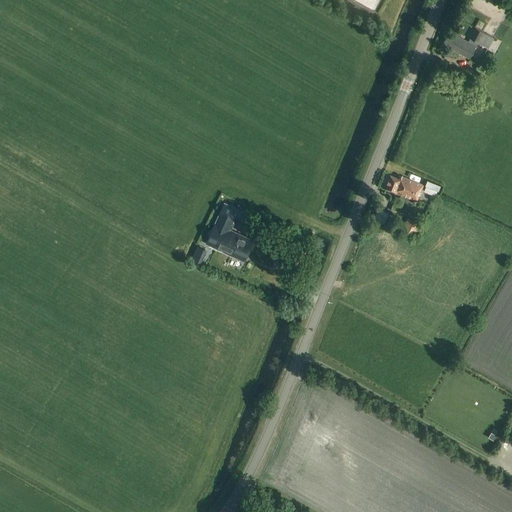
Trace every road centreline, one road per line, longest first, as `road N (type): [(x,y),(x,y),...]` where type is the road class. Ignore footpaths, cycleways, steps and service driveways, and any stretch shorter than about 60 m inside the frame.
road 1 (tertiary): [(233,511),(439,0)]
road 2 (track): [(298,352),(511,474)]
